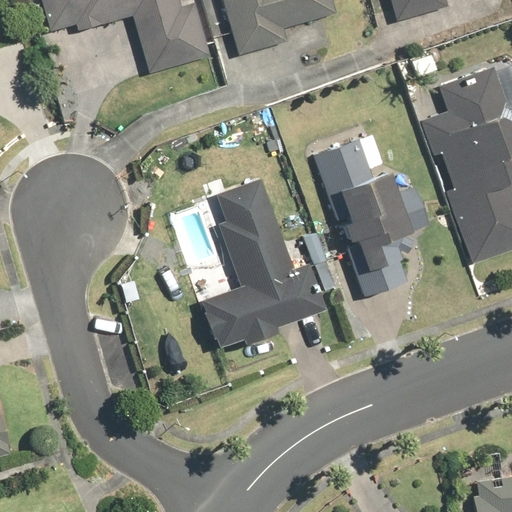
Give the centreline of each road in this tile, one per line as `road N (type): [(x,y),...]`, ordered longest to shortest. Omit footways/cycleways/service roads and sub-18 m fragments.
road 1 (residential): [(71,213),(58,268),(89,397),(113,430),(228,505)]
road 2 (residential): [(228,505),(281,444),(511,349)]
